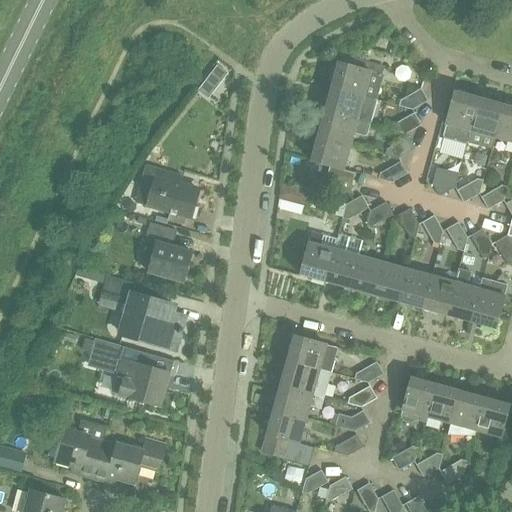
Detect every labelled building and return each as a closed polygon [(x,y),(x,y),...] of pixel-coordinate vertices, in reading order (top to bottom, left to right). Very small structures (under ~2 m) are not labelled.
[(337,63),(330,88),(363,97),(363,95),(370,72),(382,75),(384,66),(362,60),(360,69),(337,63)] [(219,84),(226,75),(217,68),(210,76),(219,84)] [(330,88),(323,112),(370,125),(370,124),(371,124),(377,100),(376,100),(376,99),(363,95),(363,97),(330,88)] [(399,106),(412,109),(412,110),(428,100),(421,88),(401,100),(400,99),(399,106)] [(444,125),(445,127),(442,136),(443,136),(443,137),(466,143),(478,99),(453,92),(444,125)] [(478,99),(466,143),(467,142),(468,143),(493,149),(495,139),(494,139),(503,105),(478,99)] [(494,139),(495,139),(511,143),(511,107),(503,105),(494,139)] [(323,112),(317,136),(350,146),(353,133),(365,136),(366,135),(367,136),(370,125),(323,112)] [(406,134),(422,125),(414,112),(394,124),(394,123),(406,134)] [(350,146),(317,136),(310,161),(329,166),(343,170),(343,169),(350,146)] [(399,158),(415,149),(408,137),(388,148),(387,148),(385,154),(399,158)] [(392,182),(408,173),(401,161),(381,172),(380,172),(378,179),(392,182)] [(134,202),(147,206),(147,207),(188,219),(197,190),(179,185),(182,176),(145,165),(134,202)] [(343,170),(329,166),(324,186),(350,192),(355,173),(343,169),(343,170)] [(455,187),(459,173),(452,171),(452,172),(432,184),(439,196),(455,187)] [(480,194),(483,180),(477,178),(476,179),(457,190),(464,202),(480,194)] [(504,200),(508,187),(501,185),(481,197),(488,209),(504,200)] [(280,186),(278,199),(290,202),(293,189),(280,186)] [(349,219),(369,207),(362,195),(346,204),(342,218),(348,219),(349,219)] [(373,225),(393,214),(386,202),(370,211),(367,225),(373,226),(373,225)] [(415,238),(419,224),(410,208),(397,215),(408,235),(408,236),(415,238)] [(440,245),(443,231),(434,215),(422,222),(433,242),(433,243),(440,245)] [(511,217),(508,236),(507,235),(495,242),(506,262),(506,263),(511,264),(511,243),(508,238),(511,238),(511,217)] [(464,251),(467,238),(458,222),(446,229),(458,249),(458,250),(464,251)] [(182,282),(190,252),(171,247),(175,230),(149,223),(140,253),(151,256),(147,272),(182,282)] [(488,258),(492,244),(483,228),(471,235),(482,256),(488,258)] [(323,235),(320,246),(308,243),(299,275),(324,282),(335,238),(323,235)] [(335,238),(324,282),(348,289),(357,256),(358,257),(362,242),(338,235),(337,238),(335,238)] [(357,256),(348,289),(372,295),(380,263),(358,257),(357,256)] [(380,263),(372,295),(396,302),(405,270),(380,263)] [(78,276),(100,282),(102,274),(80,268),(78,276)] [(454,283),(445,315),(470,322),(478,290),(467,286),(471,271),(458,268),(454,283)] [(405,270),(396,302),(421,309),(429,276),(405,270)] [(128,301),(119,333),(175,349),(184,319),(172,315),(174,307),(154,301),(157,290),(105,276),(100,293),(128,301)] [(429,276),(421,309),(445,315),(454,283),(429,276)] [(478,290),(470,322),(495,329),(504,296),(478,290)] [(293,337),(286,362),(331,375),(338,349),(293,337)] [(119,360),(123,346),(95,338),(91,352),(119,360)] [(121,361),(116,378),(112,392),(126,396),(126,398),(159,407),(168,374),(121,361)] [(286,362),(279,388),(324,400),(331,375),(286,362)] [(368,383),(384,374),(377,362),(353,375),(355,379),(368,383)] [(410,378),(401,411),(400,415),(402,420),(410,423),(415,419),(425,422),(427,418),(426,417),(435,385),(410,378)] [(426,417),(427,418),(450,424),(459,391),(435,385),(426,417)] [(361,407),(377,398),(370,386),(350,397),(349,397),(348,403),(361,407)] [(279,388),(273,411),(306,420),(310,406),(321,409),(324,400),(279,388)] [(450,424),(447,434),(474,436),(475,431),(484,398),(459,391),(450,424)] [(475,431),(500,438),(509,405),(484,398),(475,431)] [(335,425),(335,426),(354,432),(370,423),(363,410),(351,417),(338,414),(338,415),(335,425)] [(273,411),(267,435),(266,435),(261,452),(284,458),(289,440),(300,443),(306,420),(273,411)] [(81,419),(77,434),(58,428),(54,443),(58,444),(53,462),(79,469),(78,475),(91,478),(103,439),(104,439),(107,426),(81,419)] [(348,456),(363,447),(356,435),(337,446),(336,446),(334,452),(348,456)] [(103,439),(91,478),(105,482),(106,477),(132,484),(138,466),(140,467),(158,472),(165,442),(145,437),(142,448),(115,440),(115,442),(104,439),(103,439)] [(289,440),(284,458),(284,460),(309,467),(314,447),(300,443),(289,440)] [(414,462),(418,447),(412,446),(392,458),(399,470),(414,462)] [(0,464),(21,470),(25,455),(0,448),(0,464)] [(439,468),(442,454),(436,452),(436,453),(416,465),(423,477),(439,468)] [(463,475),(467,461),(461,459),(460,460),(440,471),(448,483),(463,475)] [(488,481),(491,468),(485,466),(484,467),(465,478),(472,490),(488,481)] [(308,493),(328,482),(321,470),(306,479),(302,492),(308,494),(308,493)] [(332,500),(352,489),(346,477),(330,485),(326,499),(332,501),(332,500)] [(372,511),(374,511),(378,499),(369,483),(357,490),(368,510),(368,511),(372,511)] [(12,510),(18,511),(61,511),(64,500),(31,491),(30,493),(17,489),(12,510)] [(400,511),(403,505),(394,490),(382,497),(387,507),(390,511),(400,511)] [(426,511),(427,511),(418,496),(406,503),(410,511),(426,511)] [(447,511),(442,503),(429,510),(430,511),(447,511)]
